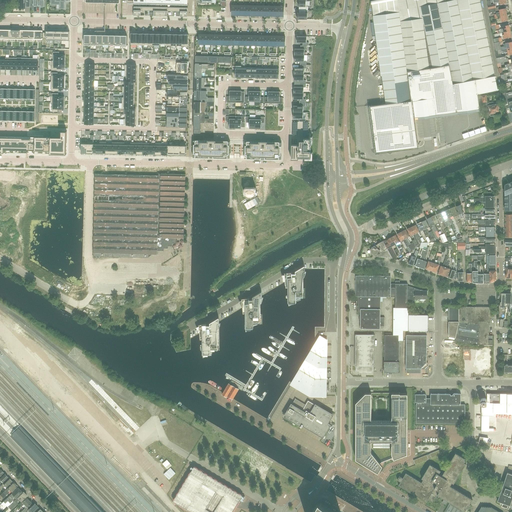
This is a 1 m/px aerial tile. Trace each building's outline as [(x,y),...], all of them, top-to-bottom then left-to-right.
[(16,0),(17,8),(22,8),(25,8),(25,0),(29,0),(16,0)] [(50,0),(51,5),(59,5),(59,9),(65,9),(65,0),(50,0)] [(307,6),(307,1),(299,0),(298,7),(299,7),(299,10),(308,10),(308,6),(307,6)] [(479,0),(452,0),(420,6),(422,18),(400,21),(399,12),(373,15),(381,76),(382,76),(386,104),(412,101),(407,71),(432,68),(449,65),(453,84),(476,79),(495,76),(479,0)] [(141,11),(147,11),(147,7),(134,7),(134,10),(134,15),(141,16),(141,11)] [(160,16),(161,7),(147,7),(147,11),(154,11),(153,16),(160,16)] [(161,7),(160,16),(167,16),(168,11),(174,11),(174,8),(161,7)] [(188,8),(174,8),(174,11),(180,12),(180,16),(187,17),(188,8)] [(494,15),(495,17),(498,16),(507,14),(506,8),(499,9),(500,12),(496,13),(496,14),(494,15)] [(308,10),(299,10),(299,13),(297,13),(297,19),(307,19),(307,13),(306,13),(306,10),(308,10)] [(46,38),(46,40),(54,41),(54,31),(46,31),(46,32),(46,38)] [(62,31),(62,41),(69,41),(70,31),(62,31)] [(303,42),(303,46),(307,46),(309,46),(309,42),(307,42),(307,36),(297,36),(297,42),(303,42)] [(501,47),(500,47),(501,50),(511,47),(511,41),(506,43),(506,46),(501,47)] [(306,49),(307,46),(303,46),(301,46),(300,49),(294,49),(294,55),(304,55),(304,49),(306,49)] [(511,47),(501,50),(502,54),(508,53),(508,55),(511,54),(511,47)] [(495,51),(497,60),(503,59),(507,58),(506,55),(505,55),(505,54),(502,55),(501,54),(499,54),(498,51),(496,51),(495,51)] [(53,52),(53,61),(65,61),(65,55),(59,55),(59,52),(53,52)] [(300,61),(300,65),(306,65),(306,61),(304,61),(304,55),(294,55),(294,61),(300,61)] [(52,61),(52,70),(58,70),(58,69),(61,69),(61,68),(65,68),(65,61),(53,61),(52,61)] [(177,63),(177,72),(188,73),(188,63),(177,63)] [(306,68),(306,65),(300,65),(300,68),(294,68),(294,74),(304,74),(304,68),(306,68)] [(409,81),(412,101),(386,104),(370,106),(376,153),(418,147),(414,118),(441,114),(480,109),(478,95),(476,79),(453,84),(449,65),(432,68),(407,71),(409,81)] [(51,73),(51,82),(64,82),(65,76),(61,76),(61,75),(58,74),(58,73),(51,73)] [(300,84),(306,84),(306,80),(304,80),(304,74),(294,74),(294,80),(300,80),(300,84)] [(195,77),(195,90),(204,90),(204,81),(205,81),(205,78),(202,78),(195,77)] [(51,82),(51,91),(58,91),(58,88),(64,88),(64,82),(51,82)] [(294,87),(294,93),(303,93),(303,87),(306,87),(306,84),(300,84),(300,87),(294,87)] [(195,90),(194,102),(208,102),(208,98),(206,98),(206,90),(204,90),(195,90)] [(226,102),(235,103),(236,91),(230,91),(229,97),(226,96),(226,102)] [(242,91),(236,91),(235,103),(244,103),(244,97),(241,97),(242,91)] [(249,102),(255,102),(255,91),(249,91),(249,97),(246,97),(246,103),(249,103),(249,102)] [(255,102),(260,102),(260,103),(264,103),(264,97),(261,97),(261,91),(255,91),(255,102)] [(274,91),(268,91),(268,97),(265,97),(265,103),(274,103),(274,91)] [(274,91),(274,103),(283,104),(283,98),(280,98),(280,92),(274,91)] [(51,96),(51,103),(52,103),(64,103),(64,97),(58,96),(58,93),(52,93),(52,96),(51,96)] [(303,93),(294,93),(293,99),(299,99),(299,103),(305,103),(305,99),(303,99),(303,93)] [(511,107),(511,95),(507,97),(506,93),(502,94),(503,98),(504,98),(506,104),(508,104),(509,104),(510,108),(511,107)] [(168,96),(168,101),(170,101),(170,105),(183,105),(187,105),(187,96),(168,96)] [(194,102),(194,112),(204,112),(205,112),(205,106),(214,106),(214,102),(208,102),(194,102)] [(488,103),(488,106),(489,105),(491,116),(495,115),(495,111),(498,111),(498,109),(500,108),(499,104),(494,104),(493,102),(488,103)] [(52,103),(52,112),(58,112),(58,109),(64,109),(64,103),(52,103)] [(293,106),(293,112),(303,112),(303,106),(305,106),(305,103),(299,103),(299,106),(293,106)] [(194,112),(194,122),(201,123),(211,123),(214,123),(214,119),(204,119),(204,112),(194,112)] [(299,118),(299,122),(305,122),(305,118),(303,118),(303,112),(293,112),(293,118),(299,118)] [(229,128),(235,128),(235,116),(226,116),(226,122),(229,122),(229,128)] [(244,117),(235,116),(235,128),(241,128),(241,122),(244,123),(244,117)] [(255,129),(255,118),(250,118),(250,117),(246,117),(246,123),(249,123),(249,129),(255,129)] [(255,118),(255,129),(261,129),(261,123),(264,123),(264,117),(261,117),(261,118),(255,118)] [(424,138),(443,134),(440,122),(422,126),(424,138)] [(0,150),(4,151),(4,153),(50,154),(50,152),(59,152),(66,152),(67,143),(67,131),(61,131),(51,131),(51,137),(0,135),(0,150)] [(292,144),(291,159),(298,160),(298,158),(305,158),(311,158),(311,152),(311,151),(311,144),(311,138),(309,138),(304,138),(304,141),(300,141),(299,145),(292,144)] [(195,153),(195,157),(279,159),(279,155),(281,155),(281,146),(279,146),(279,142),(196,140),(196,144),(194,144),(194,153),(195,153)] [(96,173),(96,185),(104,185),(104,176),(99,176),(99,173),(96,173)] [(104,176),(104,185),(111,185),(112,176),(111,176),(107,176),(107,173),(104,173),(104,176)] [(112,176),(111,185),(119,186),(119,176),(115,176),(115,173),(111,173),(111,176),(112,176)] [(119,176),(119,186),(127,186),(127,177),(122,177),(122,174),(119,173),(119,176)] [(127,177),(127,186),(135,186),(135,177),(130,177),(130,174),(127,174),(127,177)] [(135,177),(135,186),(143,186),(143,177),(138,177),(138,174),(135,174),(135,177)] [(143,177),(143,186),(150,186),(151,177),(150,177),(146,177),(146,174),(143,174),(143,177)] [(151,177),(150,186),(159,186),(159,177),(154,177),(154,174),(150,174),(150,177),(151,177)] [(159,177),(159,186),(158,198),(172,198),(172,193),(185,193),(185,178),(159,177)] [(289,201),(285,190),(274,193),(278,205),(272,217),(282,222),(288,212),(301,218),(306,208),(292,200),(289,201)] [(474,202),(495,202),(495,196),(492,196),(492,192),(485,192),(485,196),(485,199),(474,199),(474,200),(469,200),(469,202),(470,202),(474,202)] [(184,211),(185,193),(172,193),(172,198),(158,198),(158,210),(184,211)] [(257,197),(244,204),(247,210),(258,204),(260,202),(257,197)] [(459,215),(461,214),(463,218),(464,218),(464,215),(464,213),(464,212),(463,212),(461,205),(460,205),(457,206),(456,207),(459,215)] [(460,222),(459,223),(457,219),(458,218),(457,215),(458,215),(455,207),(450,209),(459,230),(461,229),(460,227),(462,226),(460,222)] [(451,220),(450,217),(452,216),(449,209),(445,211),(453,231),(456,229),(452,220),(451,220)] [(158,211),(157,251),(162,251),(162,248),(168,248),(168,246),(172,246),(172,243),(177,244),(177,238),(184,238),(185,212),(158,211)] [(445,211),(441,213),(447,227),(449,226),(451,231),(453,230),(448,218),(445,211)] [(447,227),(441,213),(436,215),(441,225),(443,224),(445,228),(447,227)] [(439,230),(438,226),(440,225),(439,222),(436,215),(431,217),(434,224),(437,231),(439,230)] [(434,224),(431,217),(427,219),(430,226),(432,225),(435,232),(437,231),(434,224)] [(422,222),(421,222),(425,229),(428,236),(430,235),(427,228),(429,227),(426,220),(424,221),(423,221),(422,221),(422,222)] [(425,229),(421,222),(420,222),(419,223),(417,224),(420,231),(423,230),(426,237),(428,236),(425,229)] [(422,243),(422,242),(420,239),(417,233),(419,232),(416,225),(414,226),(413,226),(412,226),(412,227),(411,227),(420,244),(422,243)] [(416,243),(414,244),(416,247),(420,244),(411,227),(410,227),(409,227),(409,228),(407,229),(410,236),(413,235),(414,238),(416,243)] [(407,238),(409,236),(406,230),(401,232),(409,246),(411,245),(407,238)] [(401,241),(403,240),(407,247),(409,246),(401,232),(397,234),(401,241)] [(441,235),(439,236),(440,236),(442,241),(442,242),(445,242),(448,241),(447,240),(446,238),(444,234),(441,235)] [(393,236),(392,237),(396,244),(400,251),(403,250),(400,245),(400,242),(396,235),(395,235),(393,236)] [(388,250),(393,258),(397,260),(391,247),(396,244),(392,237),(391,237),(388,238),(389,239),(384,242),(388,250)] [(384,242),(383,241),(372,248),(370,251),(373,256),(387,257),(393,258),(388,250),(384,242)] [(426,248),(425,250),(420,267),(424,269),(427,262),(424,261),(429,247),(427,247),(426,248)] [(133,257),(133,249),(94,248),(94,256),(133,257)] [(422,256),(420,260),(418,259),(415,266),(420,267),(425,250),(422,249),(420,255),(422,256)] [(411,256),(408,263),(413,265),(416,258),(418,251),(416,250),(414,257),(411,256)] [(487,255),(487,264),(490,264),(490,268),(490,282),(495,280),(496,279),(496,277),(496,262),(496,258),(495,255),(490,255),(487,255)] [(434,263),(431,270),(432,271),(432,272),(434,272),(437,272),(439,265),(440,261),(441,257),(439,256),(436,264),(434,263)] [(437,273),(442,275),(447,261),(447,256),(446,256),(445,260),(445,261),(443,266),(440,265),(437,273)] [(289,287),(289,305),(289,301),(296,301),(296,300),(297,297),(303,297),(303,296),(303,271),(304,271),(304,269),(304,266),(295,271),(296,271),(296,273),(292,273),(292,272),(285,273),(286,282),(286,288),(287,287),(289,287)] [(355,296),(355,297),(358,297),(358,299),(380,299),(380,297),(391,297),(391,296),(391,283),(391,278),(387,277),(385,276),(356,276),(355,296)] [(394,308),(393,335),(399,335),(399,341),(403,341),(403,331),(408,331),(408,332),(428,332),(428,315),(409,315),(409,308),(407,308),(407,302),(407,296),(415,296),(415,299),(427,299),(427,291),(420,291),(420,290),(413,288),(407,286),(408,284),(400,284),(400,281),(396,281),(396,283),(395,296),(395,308),(394,308)] [(244,313),(246,313),(246,331),(247,331),(247,327),(253,327),(253,326),(254,326),(254,323),(260,322),(260,297),(262,297),(262,296),(262,291),(253,297),(253,299),(249,299),(249,298),(242,298),(243,307),(243,313),(244,313)] [(358,299),(358,313),(360,313),(360,329),(380,329),(380,326),(384,326),(384,317),(380,317),(380,299),(358,299)] [(455,341),(478,345),(489,346),(493,345),(493,335),(489,335),(489,307),(449,307),(449,337),(455,338),(455,341)] [(203,339),(203,356),(204,356),(204,353),(210,353),(210,352),(211,352),(211,348),(217,348),(218,348),(217,323),(219,323),(219,322),(219,317),(210,323),(210,325),(207,325),(206,324),(207,324),(199,324),(200,333),(201,339),(203,339)] [(374,335),(356,335),(355,335),(355,366),(355,372),(374,372),(374,366),(374,335)] [(399,335),(393,335),(385,335),(384,372),(389,372),(389,373),(392,373),(392,372),(399,372),(399,341),(399,335)] [(406,335),(406,368),(417,368),(417,369),(421,369),(424,369),(428,365),(428,362),(427,362),(427,359),(427,335),(406,335)] [(318,341),(291,384),(310,395),(325,396),(325,390),(329,390),(329,391),(329,383),(329,385),(325,385),(326,340),(324,340),(321,344),(318,342),(318,341)] [(477,371),(480,354),(454,350),(450,371),(466,373),(466,369),(465,369),(466,362),(472,363),(471,370),(477,371)] [(232,399),(238,389),(229,383),(222,395),(226,397),(227,396),(232,399)] [(382,466),(380,463),(393,457),(394,459),(407,454),(407,394),(400,394),(400,393),(392,393),(392,421),(371,421),(371,393),(366,393),(356,403),(356,459),(366,465),(378,473),(382,466)] [(465,424),(465,417),(465,412),(465,405),(461,405),(460,405),(460,403),(461,403),(461,393),(454,393),(453,393),(453,394),(453,395),(450,395),(450,394),(431,394),(431,399),(426,399),(426,396),(426,395),(425,394),(415,394),(415,402),(417,402),(417,404),(416,404),(416,424),(465,424)] [(489,402),(487,402),(486,401),(487,399),(485,399),(484,398),(483,398),(482,399),(481,400),(480,401),(481,403),(482,404),(481,404),(481,416),(482,416),(489,416),(494,416),(494,413),(511,413),(511,441),(511,446),(511,393),(501,393),(496,393),(495,393),(487,393),(489,393),(489,402)] [(209,405),(211,407),(212,408),(213,409),(221,414),(230,420),(239,425),(247,429),(248,430),(249,430),(250,430),(251,429),(251,428),(254,425),(212,401),(209,405)] [(303,426),(326,436),(331,424),(330,424),(335,413),(316,404),(309,401),(305,410),(291,404),(285,417),(304,425),(303,426)] [(437,495),(447,501),(451,503),(445,511),(464,511),(467,508),(469,509),(471,505),(469,504),(472,499),(450,486),(452,483),(454,484),(466,464),(464,463),(466,459),(456,453),(442,476),(439,474),(441,470),(430,464),(420,481),(406,473),(403,478),(399,476),(397,480),(400,482),(398,485),(417,496),(426,502),(427,500),(432,503),(437,495)] [(191,472),(173,501),(191,511),(232,511),(236,507),(237,505),(237,504),(238,504),(239,502),(242,497),(242,496),(243,496),(196,468),(194,466),(193,468),(193,469),(191,472)] [(497,501),(500,502),(503,503),(501,506),(509,509),(511,498),(511,474),(507,472),(497,501)] [(6,487),(12,482),(9,478),(0,486),(0,490),(1,490),(5,486),(6,487)] [(11,492),(17,486),(14,482),(7,488),(0,495),(3,498),(10,491),(11,492)] [(10,503),(15,498),(22,492),(21,491),(22,490),(21,489),(19,489),(18,488),(3,501),(5,503),(8,501),(10,503)] [(27,496),(23,492),(12,503),(11,504),(8,507),(11,510),(20,501),(21,502),(27,496)] [(25,508),(26,507),(27,507),(31,503),(26,498),(22,502),(20,504),(22,506),(25,508)] [(337,511),(333,510),(332,510),(328,507),(330,504),(326,502),(325,504),(320,501),(319,502),(318,501),(316,505),(316,504),(313,508),(314,508),(311,511),(337,511)] [(30,511),(32,511),(38,507),(34,503),(27,511),(25,511),(29,511),(30,511)]
